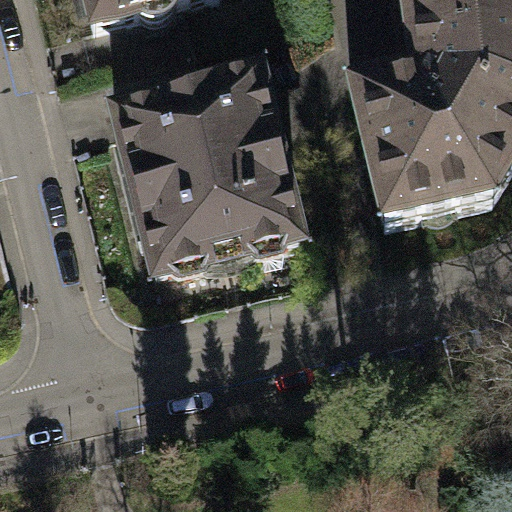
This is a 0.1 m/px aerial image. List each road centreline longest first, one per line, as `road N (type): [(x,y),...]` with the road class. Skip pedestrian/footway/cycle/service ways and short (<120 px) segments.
road 1 (residential): [(81,403),(511,308)]
road 2 (residential): [(81,403),(0,75)]
